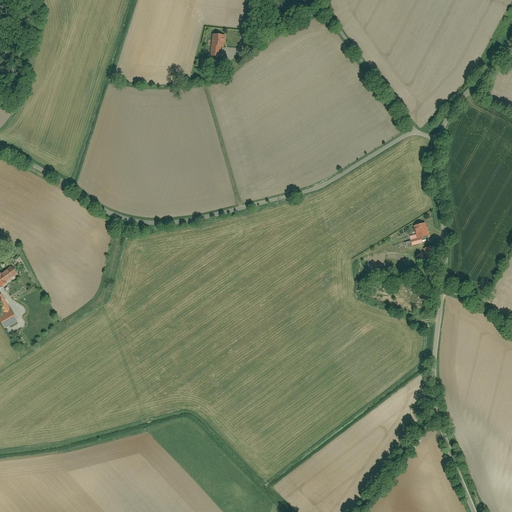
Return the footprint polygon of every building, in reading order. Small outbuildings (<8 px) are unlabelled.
[(212,36),(210,57),(222,58),(223,37),(212,36)] [(200,61),(199,71),(208,72),(209,62),(200,61)] [(413,227),(416,235),(409,237),(410,241),(429,236),(426,224),(413,227)] [(404,243),(405,248),(422,244),(420,239),(404,243)] [(434,247),(423,250),(426,263),(438,259),(434,247)] [(0,274),(0,287),(18,276),(12,267),(0,274)] [(2,294),(0,294),(0,305),(4,313),(0,315),(0,323),(4,330),(19,321),(2,294)]
